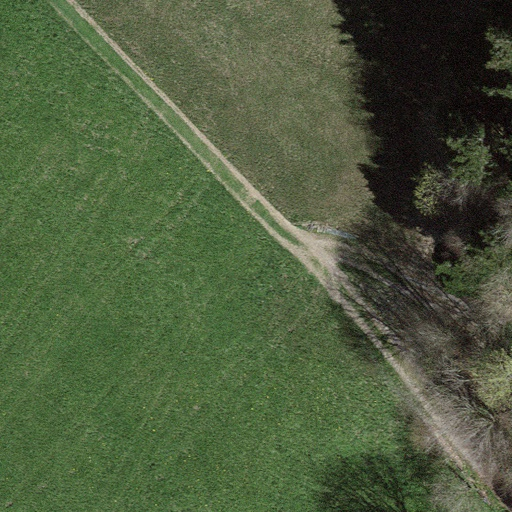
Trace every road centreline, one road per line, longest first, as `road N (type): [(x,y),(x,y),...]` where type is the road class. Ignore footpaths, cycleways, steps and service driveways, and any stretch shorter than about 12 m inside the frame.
road 1 (track): [(297,245),(59,0)]
road 2 (track): [(511,495),(297,245)]
road 3 (track): [(297,245),(350,249),(511,336)]
